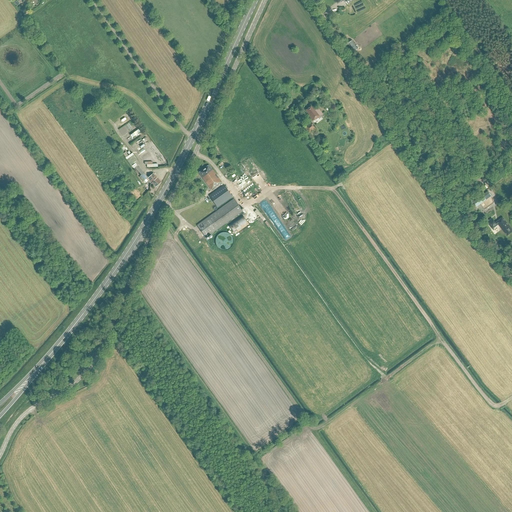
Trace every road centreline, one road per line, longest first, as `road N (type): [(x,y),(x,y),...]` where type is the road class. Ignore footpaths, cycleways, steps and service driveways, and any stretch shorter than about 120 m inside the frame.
road 1 (track): [(161,215),(372,511)]
road 2 (track): [(266,188),(335,190),(485,397),(498,406),(511,397)]
road 3 (unclassified): [(0,454),(25,412),(92,363),(182,177)]
road 4 (primary): [(41,363),(118,264),(174,172)]
road 5 (track): [(328,24),(358,64),(408,77),(467,170),(481,175)]
road 6 (track): [(314,431),(440,337)]
road 7 (unclassified): [(201,139),(265,0)]
road 8 (primary): [(192,135),(254,0)]
